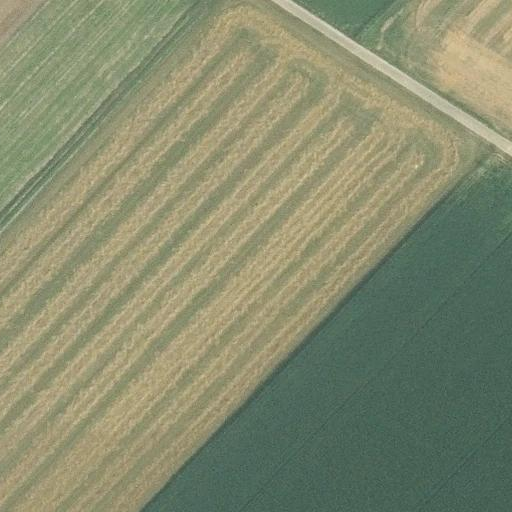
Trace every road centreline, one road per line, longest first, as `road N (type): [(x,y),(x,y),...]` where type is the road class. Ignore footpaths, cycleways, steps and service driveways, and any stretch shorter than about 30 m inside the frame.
road 1 (track): [(0,230),(217,0)]
road 2 (track): [(277,0),(511,153)]
